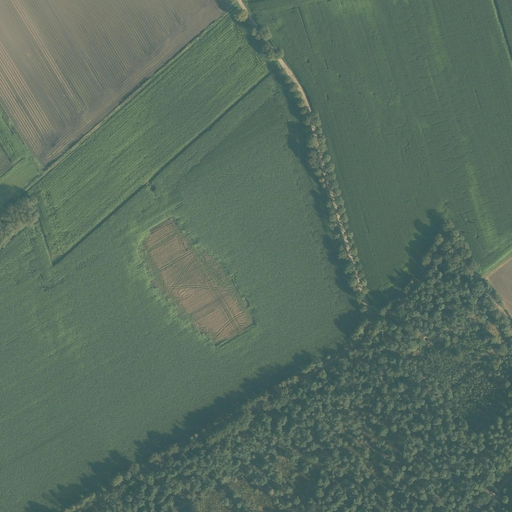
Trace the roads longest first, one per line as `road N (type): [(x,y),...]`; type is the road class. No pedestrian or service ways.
road 1 (track): [(370,325),(311,119),(237,0)]
road 2 (track): [(370,325),(324,367),(147,468)]
road 3 (track): [(511,327),(453,243),(444,242),(395,307),(370,325)]
